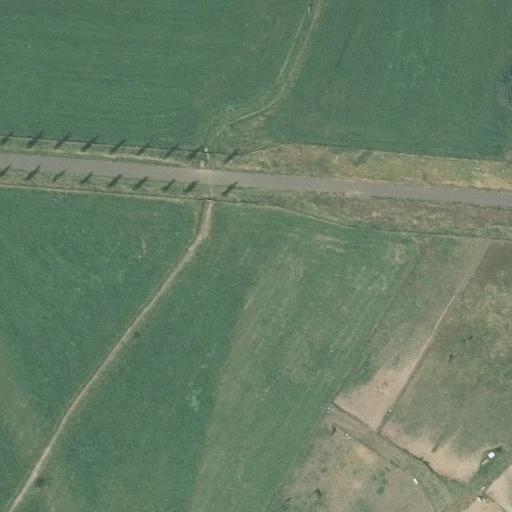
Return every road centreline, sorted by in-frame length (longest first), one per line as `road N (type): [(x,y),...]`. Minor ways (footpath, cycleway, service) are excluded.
road 1 (track): [(511,201),(0,163)]
road 2 (track): [(10,511),(79,398),(199,240),(208,176)]
